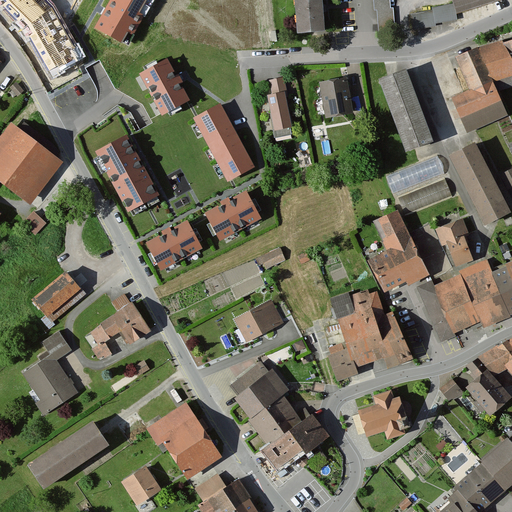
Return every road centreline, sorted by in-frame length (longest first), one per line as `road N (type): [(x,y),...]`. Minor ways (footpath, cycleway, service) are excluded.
road 1 (unclassified): [(0,35),(194,376)]
road 2 (residential): [(511,331),(433,369),(338,398),(331,420),(356,465),(352,487),(330,511)]
road 3 (residential): [(194,376),(287,511)]
